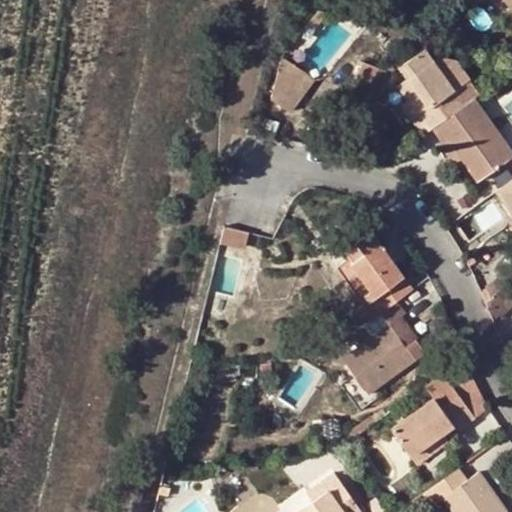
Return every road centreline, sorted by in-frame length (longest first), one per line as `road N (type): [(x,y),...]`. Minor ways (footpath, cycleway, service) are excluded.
road 1 (track): [(56,511),(178,0)]
road 2 (residential): [(511,391),(480,328),(460,260),(424,216),(305,167),(275,213)]
